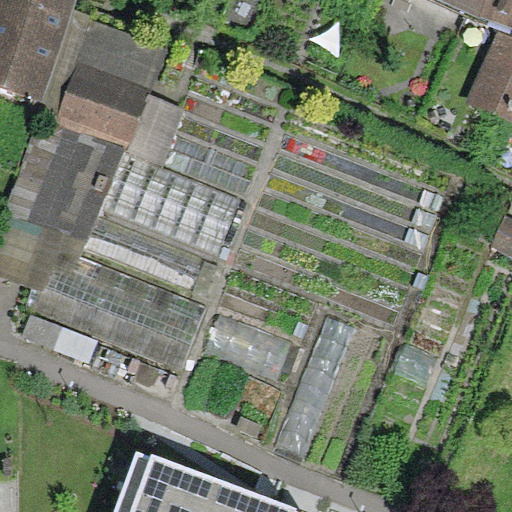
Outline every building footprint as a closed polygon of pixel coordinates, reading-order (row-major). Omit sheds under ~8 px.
[(50,0),(0,0),(0,87),(52,102),(78,7),(50,0)] [(511,0),(452,0),(511,23),(511,0)] [(511,115),(511,58),(491,50),(471,99),(511,115)] [(71,87),(59,129),(126,148),(138,106),(71,87)] [(149,220),(223,253),(246,201),(173,168),(149,220)] [(60,258),(45,323),(197,358),(212,293),(60,258)] [(122,511),(261,511),(141,465),(122,511)]
